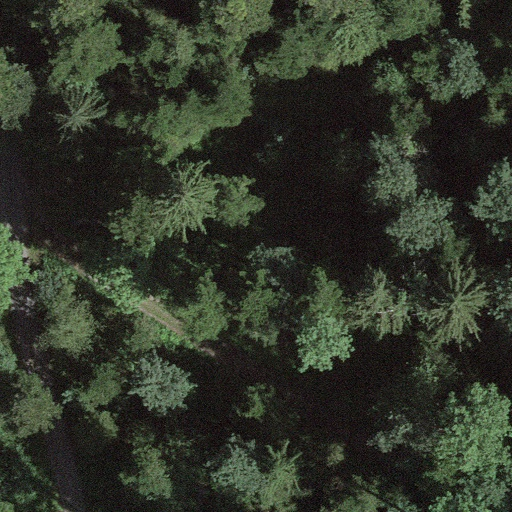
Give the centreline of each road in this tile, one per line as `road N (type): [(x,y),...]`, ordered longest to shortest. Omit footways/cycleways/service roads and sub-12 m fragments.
road 1 (track): [(0,193),(9,190),(235,348),(465,492),(511,508)]
road 2 (track): [(0,141),(74,511)]
